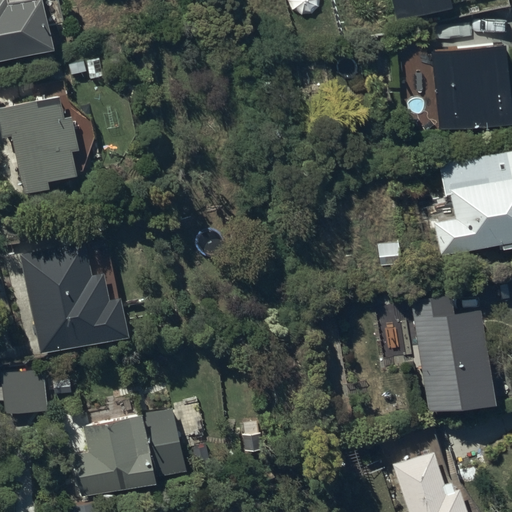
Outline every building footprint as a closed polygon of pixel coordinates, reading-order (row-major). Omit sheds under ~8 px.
[(0,0),(0,60),(52,51),(48,27),(63,24),(58,0),(0,0)] [(393,0),(396,9),(435,0),(393,0)] [(511,44),(511,32),(423,41),(433,141),(511,132),(511,44)] [(58,96),(0,108),(0,125),(3,138),(11,136),(24,194),(50,188),(48,182),(77,175),(71,150),(79,149),(71,114),(63,116),(58,96)] [(511,149),(438,163),(445,196),(450,195),(454,216),(426,221),(429,238),(437,237),(441,255),(502,244),(503,250),(511,248),(511,149)] [(20,254),(20,255),(40,354),(128,336),(120,296),(108,299),(102,271),(89,273),(83,242),(20,254)] [(399,242),(378,243),(379,266),(401,264),(399,242)] [(450,293),(409,300),(428,413),(495,402),(479,310),(454,314),(450,293)] [(39,365),(1,370),(6,408),(44,403),(39,365)] [(73,447),(81,491),(154,478),(152,472),(184,466),(175,412),(143,418),(141,409),(84,419),(89,444),(73,447)] [(433,451),(392,465),(408,511),(466,511),(457,487),(453,489),(450,481),(444,483),(433,451)] [(103,511),(101,499),(65,505),(66,511),(103,511)]
